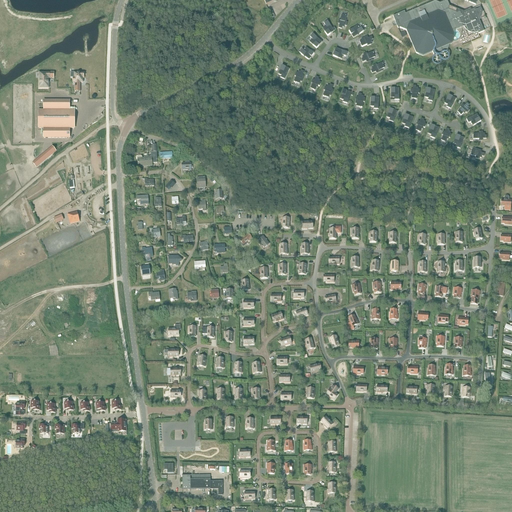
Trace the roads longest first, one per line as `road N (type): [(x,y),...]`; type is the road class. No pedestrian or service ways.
road 1 (residential): [(263,40),(345,82),(423,79),(455,88),(483,113),(491,155)]
road 2 (unclassified): [(119,176),(171,175),(196,226),(194,249),(168,284),(126,289)]
road 3 (residential): [(288,433),(317,437),(319,475),(307,483),(258,476),(258,441),(267,433)]
road 4 (unclassified): [(125,127),(263,40)]
road 5 (unknown): [(0,249),(62,211),(93,211),(119,185)]
road 6 (unknown): [(0,211),(107,125)]
road 7 (residential): [(265,353),(192,349),(190,410)]
road 8 (unclassified): [(125,127),(111,98),(122,0)]
road 9 (residential): [(397,402),(476,406),(481,359)]
road 10 (unclassified): [(143,412),(126,289)]
